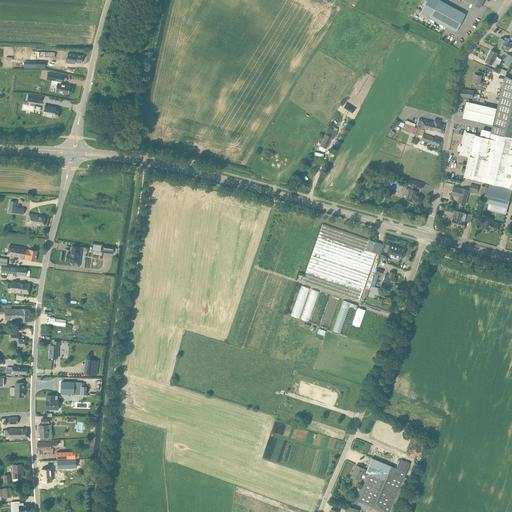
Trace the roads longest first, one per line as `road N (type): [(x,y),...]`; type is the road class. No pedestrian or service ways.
road 1 (unclassified): [(37,511),(36,325),(61,198)]
road 2 (unclassified): [(320,511),(425,235)]
road 3 (unclassified): [(425,235),(459,68),(509,0)]
road 4 (secondary): [(425,235),(240,184)]
road 5 (secondary): [(76,156),(240,184)]
road 6 (secondary): [(240,184),(145,157),(78,150)]
